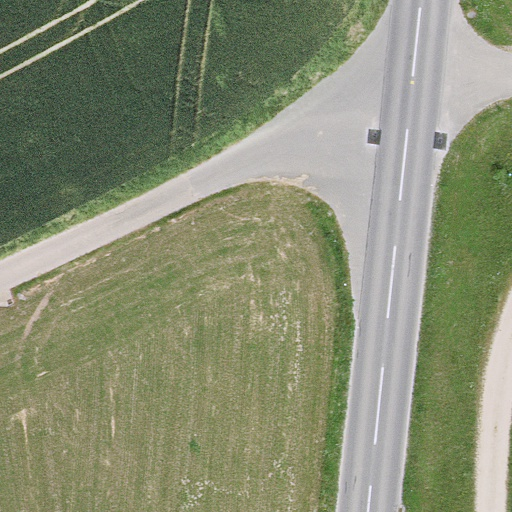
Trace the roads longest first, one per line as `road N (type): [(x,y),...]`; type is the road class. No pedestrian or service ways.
road 1 (track): [(0,265),(346,111),(511,76)]
road 2 (secondary): [(368,511),(421,0)]
road 3 (track): [(491,511),(498,394),(511,331)]
